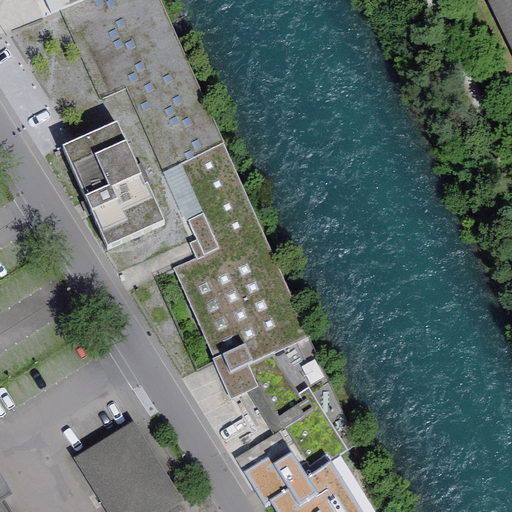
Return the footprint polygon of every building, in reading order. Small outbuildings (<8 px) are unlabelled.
[(69,0),(126,128),(156,110),(182,167),(225,148),(159,0),(69,0)] [(511,0),(487,0),(511,51),(511,0)] [(145,188),(118,126),(63,150),(108,250),(165,225),(148,186),(145,188)] [(305,341),(310,339),(225,148),(182,167),(203,215),(188,222),(200,247),(171,260),(176,271),(183,267),(230,374),(247,367),(305,341)] [(351,442),(305,341),(247,367),(309,469),(351,442)] [(177,511),(180,511),(175,503),(178,501),(133,428),(80,461),(111,511),(177,511)] [(244,473),(265,508),(271,505),(275,511),(360,511),(331,464),(307,479),(287,446),(244,473)]
